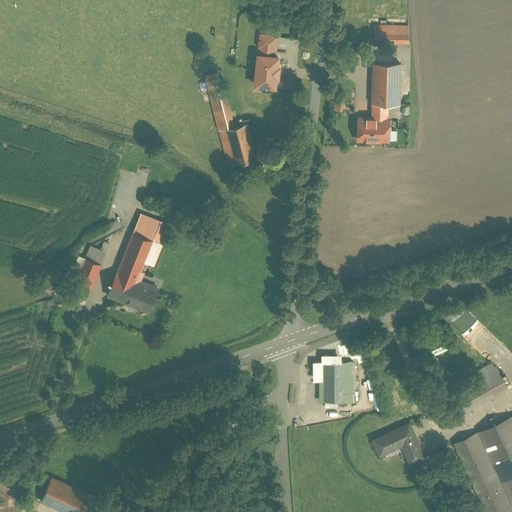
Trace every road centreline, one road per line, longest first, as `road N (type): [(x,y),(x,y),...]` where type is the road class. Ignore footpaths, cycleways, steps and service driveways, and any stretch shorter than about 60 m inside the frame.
road 1 (unclassified): [(288,341),(326,0)]
road 2 (tertiary): [(288,341),(0,440)]
road 3 (tertiary): [(511,265),(288,341)]
road 4 (residential): [(285,511),(288,341)]
